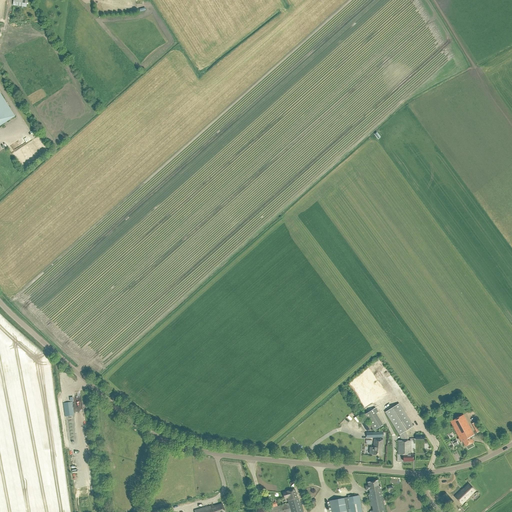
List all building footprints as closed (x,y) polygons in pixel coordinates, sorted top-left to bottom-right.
[(0,125),(10,119),(14,116),(0,93),(0,125)] [(408,441),(405,432),(413,426),(399,403),(385,412),(399,435),(401,441),(398,441),(398,455),(403,455),(403,461),(413,461),(413,455),(411,455),(411,441),(408,441)] [(376,407),(364,415),(367,420),(376,414),(378,412),(376,407)] [(473,442),(470,437),(474,435),(463,415),(450,422),(452,427),(454,431),(460,442),(462,441),(465,446),(473,442)] [(383,425),(381,421),(371,427),(374,431),(383,425)] [(474,433),(478,431),(474,422),(470,424),(474,433)] [(421,426),(431,447),(435,445),(424,424),(421,426)] [(374,447),(373,455),(381,456),(381,450),(382,450),(383,439),(374,439),(373,447),(374,447)] [(371,511),(384,511),(380,486),(378,486),(377,480),(368,482),(368,485),(365,486),(366,490),(369,490),(370,493),(368,494),(370,506),(372,506),(373,511),(371,511)] [(469,496),(475,490),(469,483),(461,491),(461,490),(454,496),(462,504),(470,496),(469,496)] [(303,511),(302,510),(301,505),(300,503),(298,498),(297,498),(295,489),(283,493),(284,498),(287,498),(288,501),(289,503),(288,503),(269,509),(269,511),(303,511)] [(448,506),(453,501),(446,493),(441,497),(448,506)] [(329,501),(330,511),(361,511),(359,495),(356,496),(353,496),(348,497),(346,498),(329,501)]
